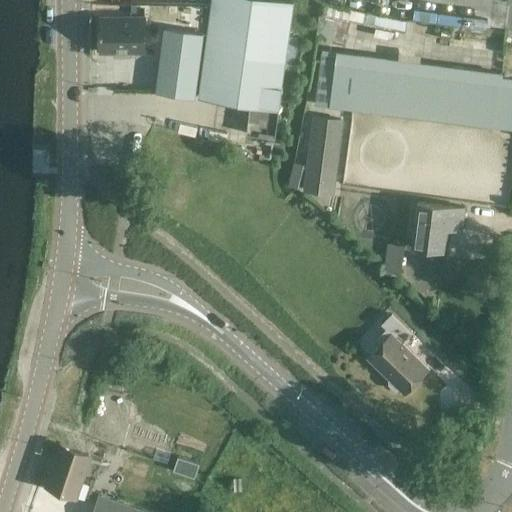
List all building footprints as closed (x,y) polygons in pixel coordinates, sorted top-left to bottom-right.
[(294,0),(212,0),(199,97),(250,104),(247,133),(275,137),(284,64),(293,65),(293,61),(293,58),(294,58),(295,50),(294,50),(294,47),(295,47),(297,36),(288,35),(290,20),(299,21),(301,6),(294,5),(294,0)] [(144,17),(100,17),(100,51),(144,51),(144,17)] [(166,28),(157,91),(195,96),(203,33),(166,28)] [(502,72),(321,49),(314,104),(329,106),(495,127),(502,72)] [(334,194),(343,119),(313,115),(303,190),(334,194)] [(298,186),(305,162),(294,159),(288,183),(298,186)] [(461,230),(465,207),(418,200),(411,245),(443,249),(446,228),(461,230)] [(402,273),(404,241),(387,240),(386,272),(402,273)] [(404,393),(429,368),(402,343),(412,333),(392,313),(382,324),(386,328),(376,339),(381,343),(367,358),(389,378),(389,384),(395,390),(401,390),(404,393)] [(102,457),(61,443),(46,485),(88,499),(102,457)] [(177,457),(173,471),(192,478),(197,464),(177,457)] [(153,511),(99,493),(92,511),(153,511)]
